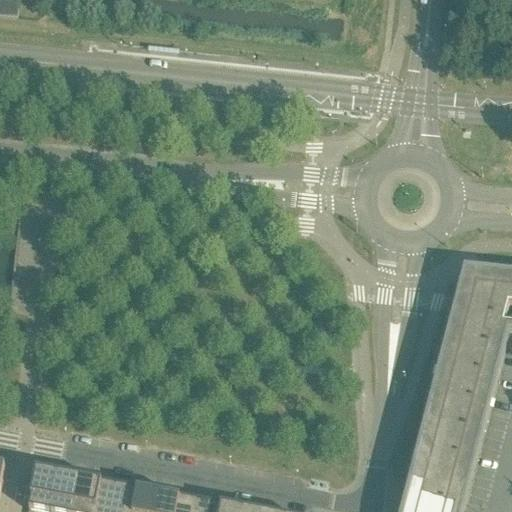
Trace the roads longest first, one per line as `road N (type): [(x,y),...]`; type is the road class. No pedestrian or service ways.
road 1 (residential): [(371,508),(0,439)]
road 2 (tertiary): [(362,196),(0,154)]
road 3 (residential): [(371,508),(406,250)]
road 4 (tertiary): [(417,156),(433,0)]
